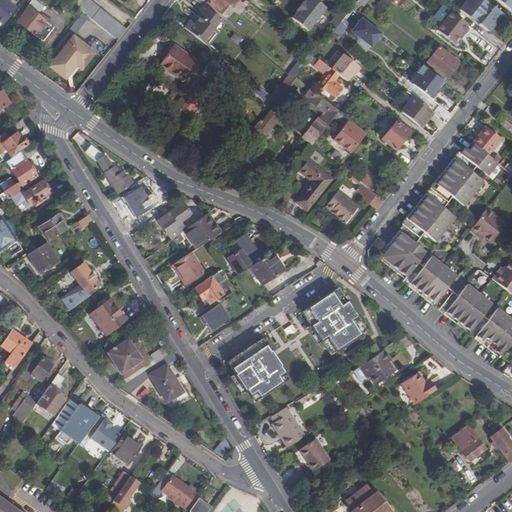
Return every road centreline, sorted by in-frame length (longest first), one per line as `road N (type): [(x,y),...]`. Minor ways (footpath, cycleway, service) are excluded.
road 1 (residential): [(264,473),(61,141),(73,111)]
road 2 (residential): [(0,279),(82,362),(221,468),(264,473)]
road 3 (tertiary): [(342,261),(257,212),(157,170),(73,111)]
road 4 (residential): [(357,247),(511,51)]
road 5 (tertiary): [(511,394),(461,363),(342,261)]
road 6 (residential): [(162,0),(73,111)]
